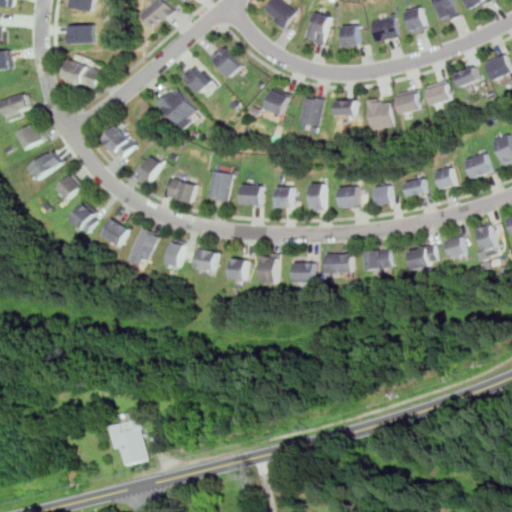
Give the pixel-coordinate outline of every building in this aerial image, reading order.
[(96,9),(97,0),(72,0),(72,6),(96,9)] [(177,8),(169,0),(157,0),(144,13),(157,27),(177,8)] [(272,0),(265,11),(287,27),(299,11),(284,0),(272,0)] [(437,0),(446,20),(462,14),(456,0),(437,0)] [(469,0),(473,9),(488,2),(487,0),(469,0)] [(430,26),(423,5),(409,9),(415,30),(430,26)] [(335,14),(319,9),(310,38),(326,43),(335,14)] [(373,19),(379,41),(401,35),(396,13),(373,19)] [(8,19),(0,18),(0,40),(7,41),(8,19)] [(98,42),(97,23),(72,24),(73,42),(98,42)] [(362,45),(362,23),(346,23),(346,45),(362,45)] [(247,64),(226,43),(214,55),(234,76),(247,64)] [(0,52),(0,70),(19,69),(17,50),(0,52)] [(491,62),(500,80),(511,73),(511,57),(509,52),(491,62)] [(106,68),(74,59),(68,81),(100,90),(106,68)] [(188,75),(204,92),(214,82),(199,65),(188,75)] [(467,85),(486,79),(481,65),(462,72),(467,85)] [(437,104),(457,98),(452,79),(432,84),(437,104)] [(183,124),(200,107),(179,85),(161,101),(183,124)] [(287,114),(296,94),(278,86),(269,107),(287,114)] [(405,112),(426,108),(422,87),(402,91),(405,112)] [(5,101),(11,118),(38,108),(32,91),(5,101)] [(323,125),(328,97),(310,93),(304,121),(323,125)] [(398,124),(392,95),(371,99),(377,128),(398,124)] [(340,113),(360,113),(360,97),(340,97),(340,113)] [(22,131),(31,148),(49,137),(40,121),(22,131)] [(140,143),(121,124),(107,138),(127,157),(140,143)] [(511,164),(511,133),(499,138),(509,165),(511,164)] [(68,162),(58,148),(34,166),(43,179),(68,162)] [(477,177),(497,169),(490,151),(470,159),(477,177)] [(156,182),(166,159),(154,154),(143,177),(156,182)] [(440,170),(446,188),(461,183),(455,165),(440,170)] [(236,172),(217,168),(212,196),(231,200),(236,172)] [(87,183),(76,172),(61,187),(72,198),(87,183)] [(201,183),(177,176),(172,195),(196,201),(201,183)] [(412,195),(432,191),(428,176),(409,181),(412,195)] [(315,209),(329,209),(329,180),(315,180),(315,209)] [(266,203),(266,183),(246,183),(246,203),(266,203)] [(381,204),(398,201),(395,183),(379,185),(381,204)] [(296,184),(280,184),(280,205),(296,205),(296,184)] [(343,185),(344,206),(363,205),(362,184),(343,185)] [(105,213),(87,201),(75,219),(93,231),(105,213)] [(124,244),(135,228),(117,216),(107,233),(124,244)] [(490,250),(503,245),(495,223),(482,227),(490,250)] [(164,235),(147,226),(134,251),(152,259),(164,235)] [(452,238),(457,257),(472,253),(467,235),(452,238)] [(191,242),(178,239),(171,265),(184,269),(191,242)] [(413,249),(419,269),(445,262),(439,242),(413,249)] [(223,249),(203,247),(201,267),(221,269),(223,249)] [(398,266),(395,247),(370,249),(372,269),(398,266)] [(267,281),(283,281),(283,252),(267,251),(267,281)] [(359,270),(358,251),(332,252),(332,271),(359,270)] [(252,277),(252,257),(236,257),(236,277),(252,277)] [(299,281),(319,281),(319,260),(299,260),(299,281)] [(189,435),(189,410),(175,410),(175,435),(189,435)] [(115,425),(146,418),(149,427),(147,428),(154,457),(131,463),(126,446),(120,447),(115,425)] [(155,438),(167,434),(170,446),(158,449),(155,438)]
